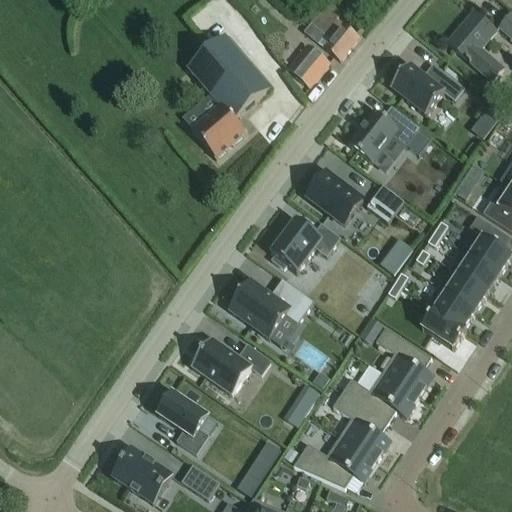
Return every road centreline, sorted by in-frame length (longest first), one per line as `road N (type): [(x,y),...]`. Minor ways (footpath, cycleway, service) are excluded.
road 1 (unclassified): [(45,505),(206,268),(414,0)]
road 2 (residential): [(417,511),(405,488),(408,473),(511,319)]
